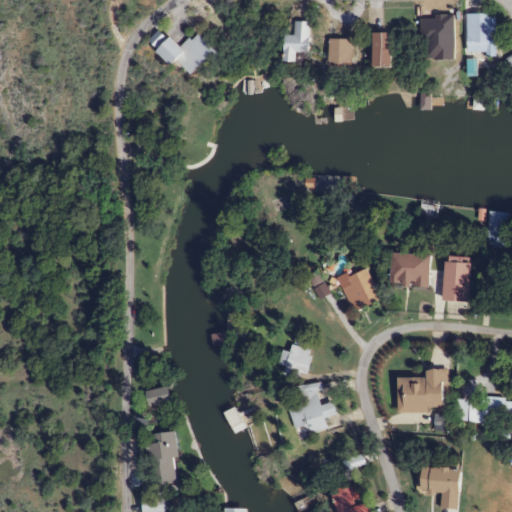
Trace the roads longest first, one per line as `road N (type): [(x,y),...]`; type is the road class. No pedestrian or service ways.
road 1 (residential): [(126,511),(119,81),(135,38),(179,3)]
road 2 (residential): [(400,511),(359,383),(367,349),(416,325),(511,332)]
